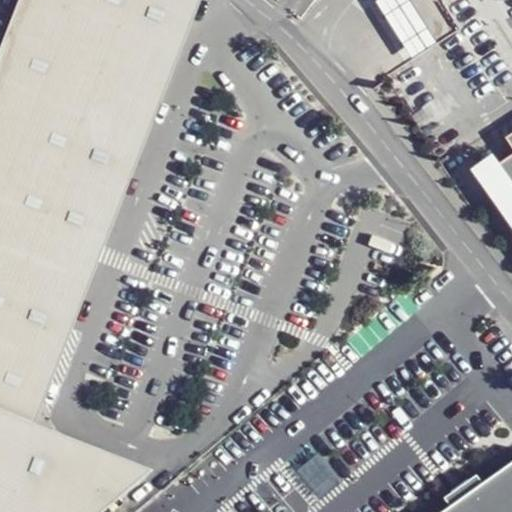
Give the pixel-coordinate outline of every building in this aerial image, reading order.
[(23,0),(0,58),(0,511),(100,511),(140,478),(26,436),(17,433),(181,0),(23,0)] [(181,0),(17,433),(26,436),(192,0),(181,0)] [(435,41),(408,0),(372,0),(373,0),(410,58),(435,41)] [(511,148),(511,151),(488,168),(511,201),(511,130),(504,136),(511,148)] [(511,511),(511,460),(464,495),(440,511),(511,511)]
